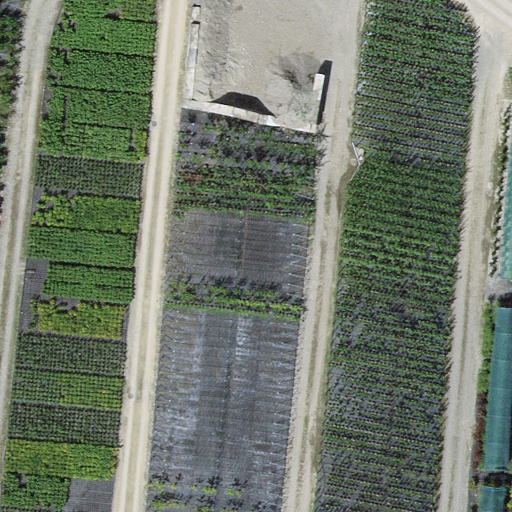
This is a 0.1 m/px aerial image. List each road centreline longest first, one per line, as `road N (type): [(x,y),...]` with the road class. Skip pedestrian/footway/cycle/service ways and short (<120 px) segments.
road 1 (track): [(124,511),(179,0)]
road 2 (track): [(297,511),(344,0)]
road 3 (track): [(441,511),(479,36),(491,6)]
road 4 (track): [(0,303),(10,174),(55,0)]
